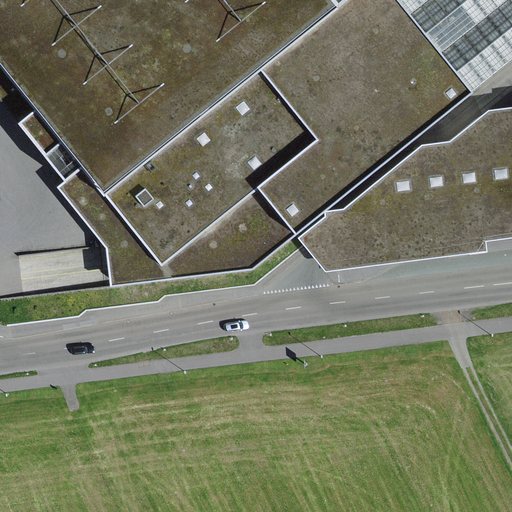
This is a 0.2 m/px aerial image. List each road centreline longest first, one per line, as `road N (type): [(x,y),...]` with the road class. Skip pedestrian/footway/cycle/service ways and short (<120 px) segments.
road 1 (tertiary): [(0,357),(301,306),(511,283)]
road 2 (track): [(436,289),(511,462)]
